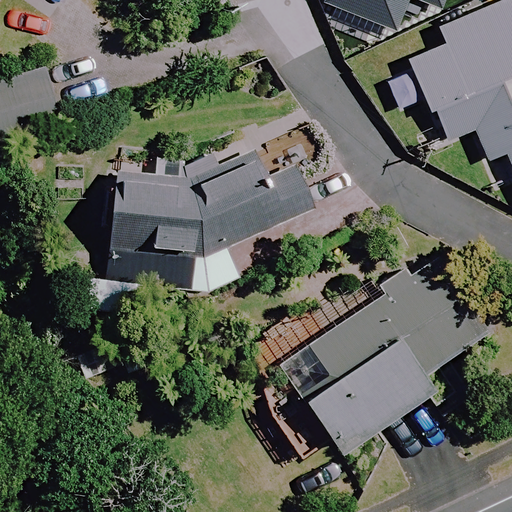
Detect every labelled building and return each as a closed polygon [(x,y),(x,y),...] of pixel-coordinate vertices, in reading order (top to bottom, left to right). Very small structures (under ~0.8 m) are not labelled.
[(382,51),(337,82),(385,151),(430,120),(382,51)] [(0,140),(57,128),(46,72),(0,80),(0,140)] [(511,106),(465,114),(475,174),(511,167),(511,106)] [(106,174),(99,261),(183,268),(197,300),(234,284),(212,233),(321,186),(299,135),(190,181),(106,174)] [(272,367),(333,457),(348,480),(382,457),(367,435),(487,354),(427,264),(272,367)]
